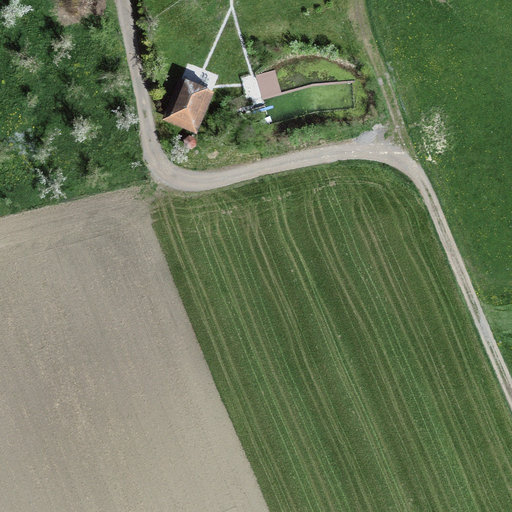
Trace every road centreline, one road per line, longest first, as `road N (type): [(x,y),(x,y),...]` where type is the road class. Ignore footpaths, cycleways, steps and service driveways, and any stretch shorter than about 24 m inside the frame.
road 1 (track): [(511,401),(408,151),(179,192),(160,169),(120,0)]
road 2 (track): [(360,0),(408,151)]
